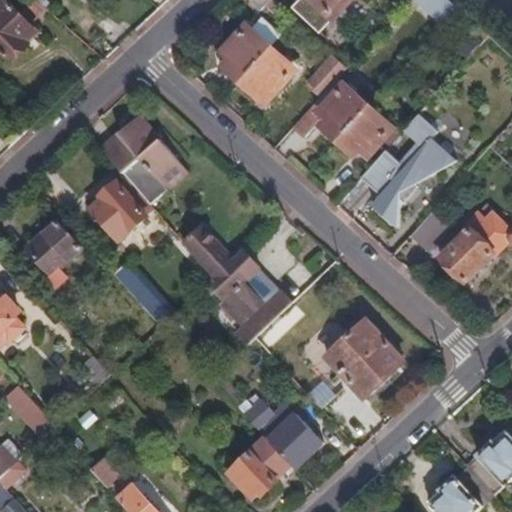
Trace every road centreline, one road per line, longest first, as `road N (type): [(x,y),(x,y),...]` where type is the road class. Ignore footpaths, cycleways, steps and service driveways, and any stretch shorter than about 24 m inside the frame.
road 1 (residential): [(139,56),(480,365)]
road 2 (secondary): [(480,365),(321,511)]
road 3 (residential): [(0,188),(139,56)]
